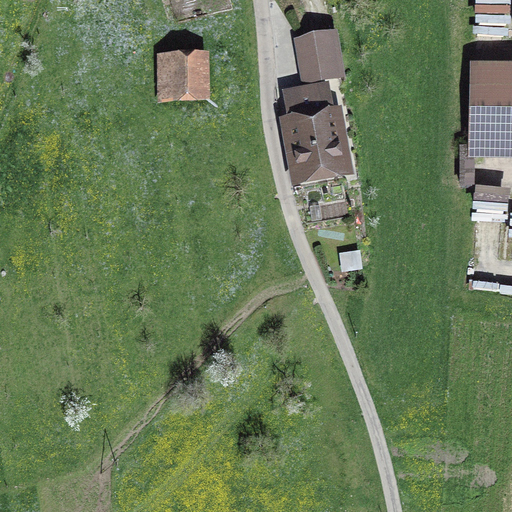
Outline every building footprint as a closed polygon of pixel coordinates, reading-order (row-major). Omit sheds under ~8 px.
[(511,29),(511,11),(509,11),(508,0),(475,0),(477,31),(511,29)] [(342,180),(357,178),(332,38),(299,43),(309,92),(284,97),(299,179),(341,172),(342,180)] [(176,93),(197,93),(197,67),(203,66),(203,59),(175,60),(176,93)] [(462,152),(461,189),(473,189),(474,152),(511,152),(511,78),(475,77),(474,152),(462,152)] [(511,190),(474,188),(470,261),(506,263),(506,254),(511,254),(511,190)]
